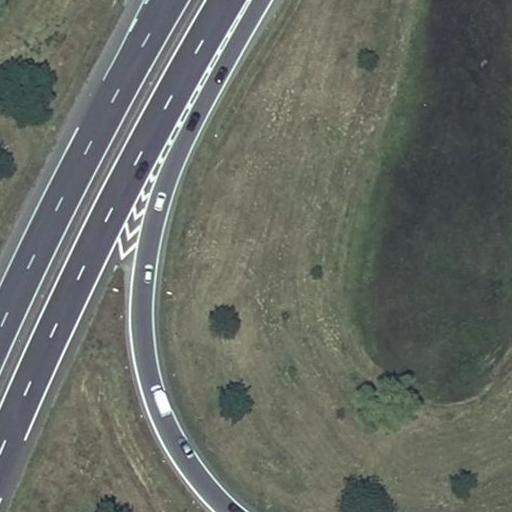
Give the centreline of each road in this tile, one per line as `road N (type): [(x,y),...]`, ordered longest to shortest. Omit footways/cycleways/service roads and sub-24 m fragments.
road 1 (trunk): [(233,511),(208,489),(158,401),(141,298),(170,167),(263,0)]
road 2 (trunk): [(0,453),(55,318),(219,0)]
road 3 (trunk): [(170,0),(0,316)]
